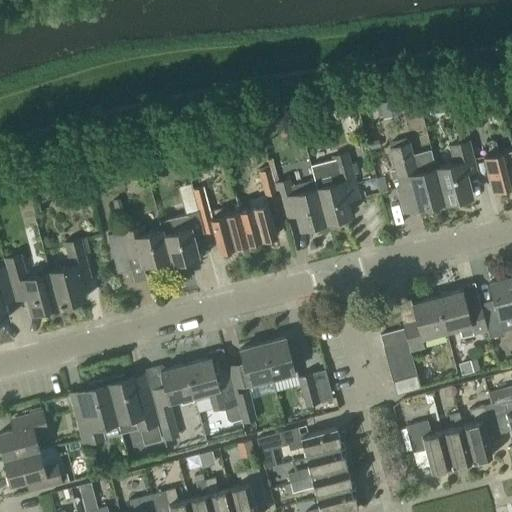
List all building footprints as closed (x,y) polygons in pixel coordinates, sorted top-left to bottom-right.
[(435,168),(444,202),(471,195),(465,173),(477,170),(466,124),(457,126),(461,142),(448,145),(453,163),(435,168)] [(435,168),(431,150),(413,154),(410,142),(405,138),(391,142),(389,148),(392,162),(372,168),(379,193),(399,188),(400,192),(411,189),(416,209),(442,202),(443,202),(444,202),(435,168)] [(491,190),(511,184),(511,149),(511,148),(482,155),(491,190)] [(315,188),(324,223),(327,222),(327,220),(348,215),(345,202),(360,198),(348,152),(331,156),(335,174),(313,180),(315,188)] [(272,184),(270,176),(272,176),(269,166),(257,169),(265,196),(249,201),(251,207),(238,211),(247,244),(275,236),(270,216),(280,214),(280,211),(279,208),(277,202),(272,184)] [(315,188),(313,180),(292,185),(290,178),(279,181),(277,174),(272,176),(270,176),(272,184),(277,202),(279,208),(280,211),(280,214),(281,213),(283,220),(298,216),(301,229),(324,223),(315,188)] [(247,244),(238,211),(230,213),(228,206),(210,211),(204,187),(193,190),(205,233),(214,231),(219,251),(247,244)] [(162,234),(168,259),(169,259),(170,264),(197,257),(192,237),(203,234),(198,212),(159,222),(162,234)] [(168,259),(162,234),(146,239),(142,226),(107,235),(117,273),(130,269),(127,258),(138,256),(140,266),(168,259)] [(48,272),(57,307),(84,299),(79,281),(91,278),(80,237),(63,242),(70,266),(48,272)] [(30,314),(57,307),(48,272),(27,277),(21,253),(3,258),(5,265),(4,265),(12,296),(14,296),(15,300),(26,298),(30,314)] [(0,320),(7,319),(2,299),(12,296),(4,265),(0,266),(0,320)] [(503,334),(499,317),(511,313),(511,274),(488,281),(493,304),(481,307),(487,332),(489,338),(503,334)] [(436,296),(444,331),(459,328),(461,338),(487,332),(481,307),(480,303),(467,307),(462,289),(436,296)] [(406,340),(409,351),(410,352),(425,349),(422,337),(444,331),(436,296),(413,302),(418,319),(402,323),(403,329),(406,340)] [(382,346),(406,340),(403,329),(379,335),(382,346)] [(287,348),(284,337),(262,343),(271,378),(294,372),(292,365),(300,363),(296,346),(287,348)] [(385,357),(409,351),(406,340),(382,346),(385,357)] [(250,383),(271,378),(262,343),(239,349),(243,362),(227,367),(236,400),(237,404),(242,423),(257,419),(250,391),(252,391),(250,383)] [(412,363),(410,352),(409,351),(385,357),(388,369),(412,363)] [(211,377),(206,358),(184,363),(193,397),(208,393),(212,410),(237,404),(236,400),(229,372),(211,377)] [(169,404),(193,397),(184,363),(158,371),(162,386),(149,389),(152,399),(157,419),(172,415),(169,404)] [(392,382),(416,375),(412,363),(388,369),(392,382)] [(305,407),(319,403),(311,373),(296,377),(305,407)] [(416,375),(392,382),(395,395),(419,388),(416,375)] [(157,419),(152,399),(139,402),(133,377),(125,379),(122,376),(106,380),(117,422),(135,417),(139,428),(158,423),(157,419)] [(104,439),(101,426),(117,422),(106,380),(88,385),(88,390),(82,391),(87,411),(74,414),(82,445),(104,439)] [(511,397),(490,403),(498,434),(509,431),(511,440),(511,397)] [(486,437),(498,434),(490,403),(468,409),(472,422),(462,425),(461,425),(461,426),(471,461),(491,455),(486,437)] [(0,447),(3,460),(38,451),(34,435),(46,432),(41,411),(14,418),(17,430),(0,434),(0,447)] [(461,425),(462,425),(458,412),(449,415),(452,427),(441,430),(451,466),(471,461),(461,426),(461,425)] [(451,466),(441,430),(431,433),(428,420),(404,427),(411,454),(425,450),(430,471),(451,466)] [(281,432),(256,438),(259,452),(288,444),(289,450),(302,447),(305,458),(340,449),(335,428),(284,442),(281,432)] [(310,478),(346,469),(340,449),(305,458),(307,468),(287,473),(290,484),(310,478)] [(38,451),(3,460),(10,486),(31,481),(33,491),(61,484),(55,463),(42,466),(38,451)] [(228,489),(234,511),(256,511),(255,507),(267,504),(256,466),(236,471),(240,486),(228,489)] [(315,499),(351,489),(346,469),(310,478),(290,484),(292,492),(312,487),(315,499)] [(213,511),(205,480),(204,480),(202,474),(193,476),(199,497),(188,500),(191,511),(213,511)] [(234,511),(228,489),(218,492),(215,478),(205,480),(213,511),(234,511)] [(191,511),(188,500),(178,502),(174,487),(150,494),(154,511),(191,511)] [(351,489),(315,499),(318,508),(305,511),(347,511),(357,509),(351,489)] [(154,511),(150,494),(128,500),(131,511),(154,511)]
